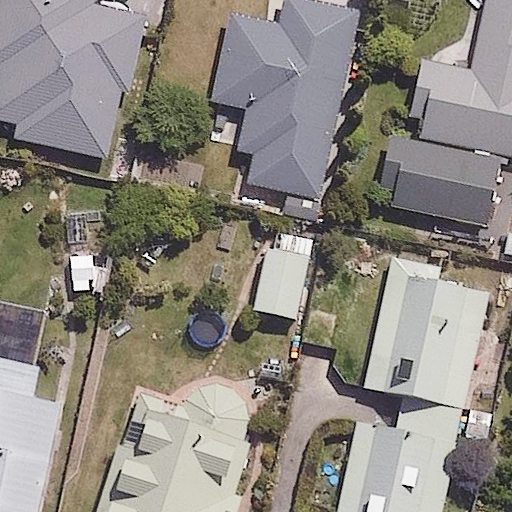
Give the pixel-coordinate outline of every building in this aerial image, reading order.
[(0,0),(0,120),(17,123),(14,140),(114,156),(124,92),(135,94),(143,40),(156,42),(162,0),(0,0)] [(511,0),(484,0),(469,68),(435,60),(420,129),(511,149),(511,0)] [(284,24),(229,13),(210,108),(247,115),(241,147),(259,151),(254,178),(323,191),(357,15),(288,2),(284,24)] [(504,159),(410,143),(399,208),(494,223),(504,159)] [(316,242),(276,232),(257,307),(298,317),(316,242)] [(475,270),(396,251),(364,382),(443,401),(475,270)] [(49,365),(0,354),(0,511),(45,511),(69,405),(42,400),(49,365)] [(234,511),(261,427),(142,390),(103,511),(234,511)] [(423,511),(437,433),(358,419),(341,511),(423,511)]
